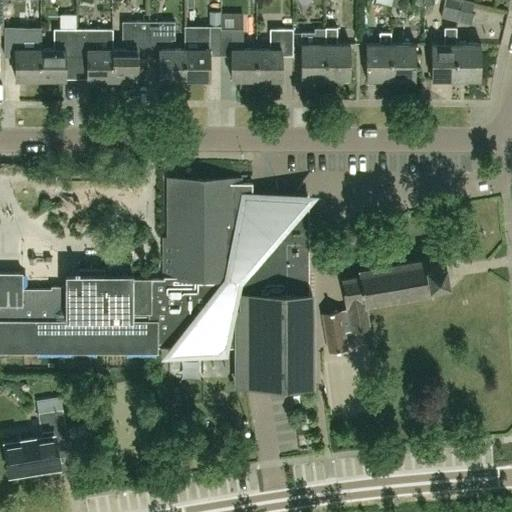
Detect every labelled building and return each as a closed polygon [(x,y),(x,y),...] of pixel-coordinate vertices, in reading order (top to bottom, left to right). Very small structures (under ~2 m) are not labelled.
[(146,8),(145,0),(122,0),(123,8),(146,8)] [(391,0),(391,4),(406,8),(407,0),(391,0)] [(457,20),(459,8),(444,4),(441,16),(457,20)] [(474,11),(459,8),(457,20),(471,23),(474,11)] [(209,24),(219,24),(219,11),(209,11),(209,24)] [(121,20),(121,39),(125,39),(125,47),(114,47),(114,77),(137,77),(137,54),(149,54),(148,20),(121,20)] [(185,48),(185,46),(175,46),(175,20),(148,20),(149,54),(160,54),(160,78),(185,78),(185,48)] [(314,26),(315,42),(301,42),(301,78),(326,78),(326,26),(314,26)] [(337,26),(326,26),(326,78),(350,78),(350,42),(337,42),(337,26)] [(457,78),(456,42),(456,26),(448,26),(444,30),(444,42),(432,42),(431,78),(457,78)] [(41,77),(41,46),(28,46),(28,27),(5,27),(5,54),(16,54),(16,77),(41,77)] [(41,46),(41,77),(65,77),(65,53),(77,53),(76,27),(54,27),(54,46),(41,46)] [(99,27),(76,27),(77,53),(88,53),(88,77),(114,77),(114,47),(112,47),(112,28),(99,28),(99,27)] [(257,46),(257,78),(281,78),(281,54),(293,54),(293,27),(270,27),(270,46),(257,46)] [(198,48),(185,48),(185,78),(209,78),(209,54),(221,54),(221,28),(198,28),(198,48)] [(244,28),(221,28),(221,54),(232,54),(232,78),(257,78),(257,46),(244,46),(244,28)] [(392,78),(391,42),(391,31),(380,31),(380,42),(366,42),(366,78),(392,78)] [(391,42),(392,78),(415,78),(415,42),(391,42)] [(456,42),(457,78),(480,78),(481,42),(456,42)] [(157,277),(153,277),(152,310),(150,310),(150,318),(158,318),(158,346),(169,346),(169,351),(184,351),(184,356),(202,356),(202,351),(222,351),(225,347),(237,347),(237,383),(312,383),(312,290),(309,290),(309,194),(252,194),(252,181),(239,181),(239,177),(168,177),(168,237),(164,237),(164,277),(157,277)] [(346,307),(322,311),(328,350),(347,347),(344,330),(352,329),(352,330),(371,327),(367,305),(433,293),(431,285),(449,282),(446,262),(428,265),(426,257),(359,269),(360,276),(341,279),(346,307)] [(23,271),(0,270),(0,350),(158,351),(158,346),(158,318),(150,318),(150,310),(152,310),(153,277),(153,276),(106,276),(106,267),(66,267),(66,279),(52,279),(52,287),(23,287),(23,271)] [(59,464),(56,445),(69,443),(63,407),(38,411),(41,435),(5,441),(10,472),(59,464)] [(312,416),(302,417),(303,427),(313,427),(312,416)]
